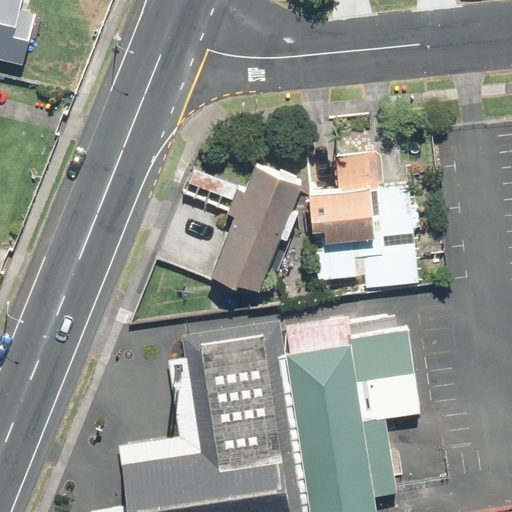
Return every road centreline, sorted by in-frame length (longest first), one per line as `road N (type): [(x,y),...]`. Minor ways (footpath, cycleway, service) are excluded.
road 1 (secondary): [(163,45),(0,446)]
road 2 (residential): [(511,12),(163,45)]
